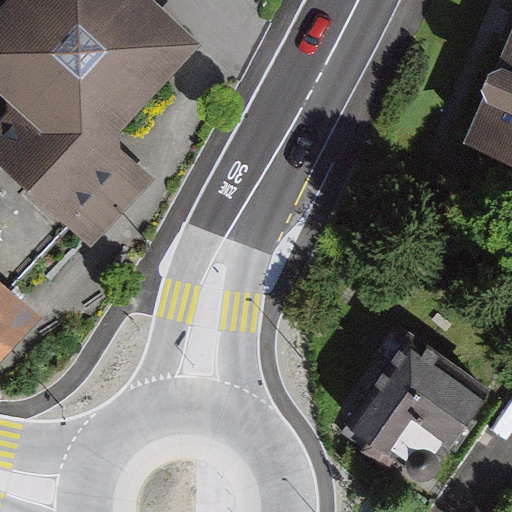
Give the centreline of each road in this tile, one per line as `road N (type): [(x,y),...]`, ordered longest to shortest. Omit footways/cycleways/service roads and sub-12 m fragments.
road 1 (secondary): [(256,192),(203,248),(178,309),(157,413)]
road 2 (secondary): [(236,420),(238,313),(256,192)]
road 3 (secondary): [(359,0),(256,192)]
